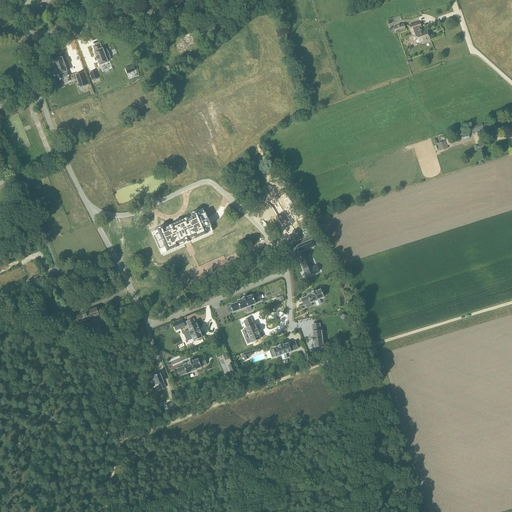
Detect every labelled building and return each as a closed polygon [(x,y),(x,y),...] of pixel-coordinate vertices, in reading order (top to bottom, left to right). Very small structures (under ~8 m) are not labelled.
[(419,23),(409,26),(411,31),(412,31),(413,35),(413,36),(414,40),(418,39),(419,43),(429,40),(426,31),(422,33),(420,28),(421,28),(419,23)] [(396,33),(396,34),(398,33),(406,31),(404,25),(404,24),(394,27),(394,28),(396,33)] [(94,52),(95,55),(96,57),(95,57),(97,62),(98,62),(99,66),(108,63),(107,60),(110,59),(110,57),(108,52),(107,50),(103,51),(102,49),(100,44),(93,47),(95,52),(94,52)] [(61,58),(52,61),(58,75),(59,75),(60,79),(67,76),(66,72),(67,72),(65,67),(64,63),(63,63),(61,58)] [(84,79),(78,82),(80,88),(87,86),(84,79)] [(490,126),(488,126),(488,124),(482,124),(469,128),(472,135),(484,130),(488,131),(488,132),(490,132),(498,132),(498,127),(498,126),(494,126),(494,125),(490,125),(490,126)] [(457,129),(451,131),(452,137),(453,137),(455,143),(460,142),(458,135),(459,135),(457,129)] [(445,141),(438,144),(439,150),(448,147),(445,141)] [(279,222),(281,225),(281,226),(282,225),(284,230),(285,229),(288,235),(295,231),(291,225),(292,225),(292,224),(294,223),(292,219),(293,218),(291,214),(290,215),(288,211),(285,213),(284,212),(280,206),(273,210),(277,216),(277,217),(279,221),(279,222)] [(203,209),(197,212),(191,215),(163,227),(157,230),(151,232),(154,237),(159,250),(161,255),(167,252),(179,247),(184,245),(190,242),(195,240),(207,234),(213,232),(211,227),(205,214),(203,209)] [(312,268),(307,255),(304,256),(299,258),(302,266),(304,269),(306,276),(315,273),(314,273),(319,271),(318,271),(316,266),(314,267),(312,268)] [(321,293),(320,290),(316,292),(315,292),(313,292),(311,293),(312,294),(307,296),(301,299),(304,306),(311,303),(311,304),(315,302),(317,306),(321,304),(319,300),(323,298),(322,294),(322,293),(321,293)] [(238,302),(226,307),(228,314),(233,312),(241,309),(241,310),(246,308),(247,313),(252,311),(250,307),(250,306),(255,304),(260,302),(258,294),(252,297),(252,296),(247,298),(247,297),(244,298),(242,299),(242,300),(238,301),(238,302)] [(85,321),(92,318),(99,336),(104,334),(106,333),(99,316),(100,315),(96,307),(82,313),(82,314),(80,314),(75,317),(78,324),(82,323),(85,321)] [(189,330),(185,332),(189,340),(193,339),(194,341),(197,340),(199,339),(198,339),(202,338),(200,333),(199,331),(198,328),(198,329),(196,324),(195,324),(193,319),(186,322),(188,327),(188,328),(189,330)] [(259,335),(258,334),(257,331),(257,330),(256,330),(254,325),(254,326),(251,319),(244,322),(247,329),(246,329),(242,331),(246,340),(245,340),(247,344),(252,343),(255,341),(257,341),(256,341),(260,339),(258,335),(259,335)] [(173,324),(176,331),(185,326),(182,320),(173,324)] [(319,324),(312,325),(313,332),(312,333),(313,338),(312,338),(313,340),(313,343),(313,342),(314,348),(323,346),(322,341),(323,341),(322,337),(321,331),(320,331),(319,324)] [(274,350),(269,351),(272,358),(276,357),(281,356),(283,360),(287,358),(286,355),(286,354),(290,353),(290,352),(297,349),(295,342),(288,345),(288,344),(283,346),(283,345),(280,346),(278,347),(273,349),(274,350)] [(250,352),(241,355),(242,359),(244,358),(245,360),(249,359),(248,357),(252,355),(250,352)] [(184,366),(177,369),(180,376),(187,373),(187,374),(192,372),(196,371),(196,370),(201,368),(201,367),(206,365),(203,358),(198,360),(197,360),(193,362),(192,361),(192,362),(190,362),(189,363),(188,363),(188,364),(183,366),(184,366)] [(160,374),(153,377),(156,385),(158,384),(160,390),(165,388),(160,374)]
